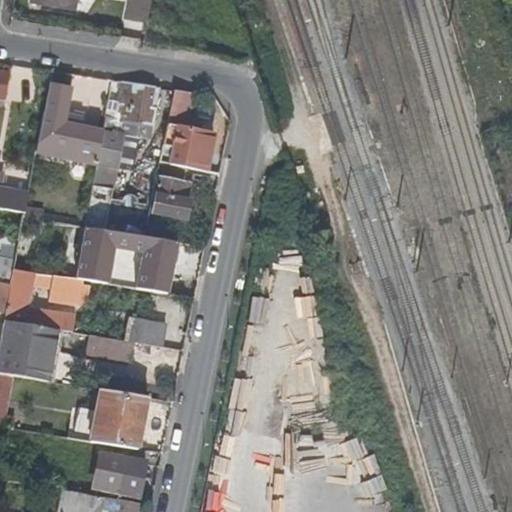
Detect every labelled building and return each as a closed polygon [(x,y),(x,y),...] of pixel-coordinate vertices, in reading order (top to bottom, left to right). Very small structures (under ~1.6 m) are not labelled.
[(31,0),(31,3),(79,11),(80,0),(31,0)] [(127,0),(125,19),(148,23),(149,18),(151,9),(152,0),(127,0)] [(72,74),(51,71),(48,84),(51,85),(46,113),(43,113),(36,150),(97,162),(103,131),(81,127),(83,118),(66,115),(70,88),(72,74)] [(151,106),(155,87),(123,82),(119,103),(128,105),(124,123),(157,130),(161,107),(151,106)] [(164,89),(155,87),(151,106),(161,107),(164,89)] [(204,154),(208,133),(186,128),(190,102),(192,93),(173,90),(159,162),(187,168),(207,172),(211,155),(204,154)] [(186,128),(208,133),(213,107),(190,102),(186,128)] [(117,120),(106,118),(103,131),(97,162),(84,227),(145,237),(150,208),(110,200),(125,134),(115,132),(117,120)] [(215,134),(208,133),(204,154),(211,155),(215,134)] [(158,177),(185,182),(187,168),(159,162),(156,177),(158,177)] [(0,208),(24,213),(27,193),(0,188),(0,185),(2,172),(0,171),(0,208)] [(185,182),(158,177),(151,213),(184,219),(189,200),(186,200),(188,194),(182,193),(185,182)] [(0,282),(10,285),(13,269),(23,217),(24,213),(0,208),(0,282)] [(182,268),(186,244),(145,237),(84,227),(23,217),(13,269),(43,274),(46,261),(37,259),(41,238),(55,248),(182,268)] [(30,283),(51,287),(54,275),(43,274),(13,269),(10,285),(9,288),(12,289),(7,316),(18,318),(17,324),(58,330),(66,331),(72,332),(74,315),(26,306),(26,302),(28,292),(30,283)] [(54,275),(51,287),(51,292),(69,295),(73,278),(54,275)] [(0,309),(5,310),(8,298),(9,288),(10,285),(0,282),(0,309)] [(12,289),(9,288),(8,298),(5,310),(3,321),(6,322),(7,316),(12,289)] [(131,319),(127,341),(134,342),(162,346),(166,324),(131,319)] [(0,337),(0,373),(14,376),(48,381),(58,330),(17,324),(6,322),(3,321),(0,337)] [(86,353),(132,360),(134,342),(127,341),(89,335),(86,353)] [(0,426),(4,428),(14,376),(0,373),(0,426)] [(138,448),(147,396),(100,389),(91,441),(138,448)] [(313,472),(340,473),(341,448),(313,447),(313,472)] [(105,492),(138,499),(146,463),(142,463),(144,456),(132,454),(132,455),(114,451),(105,492)] [(105,497),(60,490),(57,508),(75,510),(75,511),(135,511),(137,505),(117,501),(117,503),(105,501),(106,497),(105,497)] [(138,499),(105,492),(105,497),(106,497),(138,502),(138,499)]
